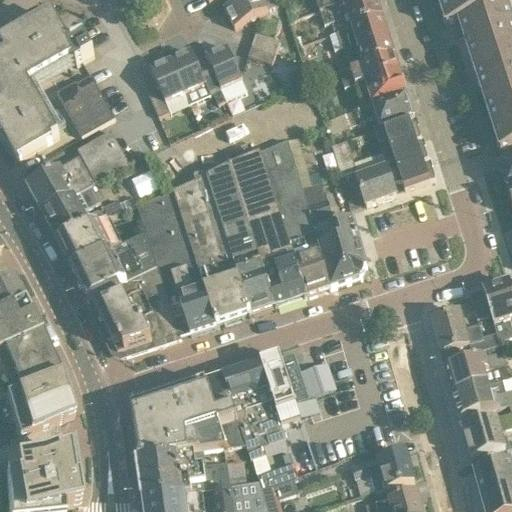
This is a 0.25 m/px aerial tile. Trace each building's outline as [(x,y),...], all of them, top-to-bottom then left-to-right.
[(230,0),(235,8),(250,0),(204,0),(209,8),(225,0),(230,0)] [(258,0),(250,0),(235,8),(224,14),(234,34),(280,11),(275,1),(262,7),(258,0)] [(373,0),(314,0),(320,17),(373,0)] [(337,39),(382,24),(374,0),(373,0),(320,17),(325,31),(331,29),(334,39),(336,38),(337,39)] [(435,0),(447,33),(459,29),(501,158),(511,153),(511,21),(509,12),(511,11),(511,8),(509,0),(435,0)] [(351,76),(395,62),(382,24),(337,39),(342,54),(343,53),(347,67),(336,71),(338,76),(350,72),(351,76)] [(61,42),(51,25),(3,52),(8,60),(0,64),(0,108),(2,113),(0,113),(0,134),(18,167),(53,147),(52,146),(59,142),(32,95),(31,96),(28,90),(73,65),(77,72),(94,62),(84,43),(80,45),(70,36),(61,42)] [(252,51),(276,59),(280,47),(256,38),(252,51)] [(272,70),(276,59),(252,51),(248,61),(272,70)] [(210,73),(225,107),(246,97),(227,53),(206,62),(210,73)] [(225,107),(210,73),(200,78),(191,57),(170,66),(190,110),(213,100),(218,110),(225,107)] [(400,76),(399,76),(395,62),(351,76),(350,72),(338,76),(344,94),(355,90),(363,114),(363,115),(405,101),(408,100),(400,76)] [(170,119),(190,110),(170,66),(150,75),(159,96),(148,100),(158,123),(169,118),(170,119)] [(303,74),(287,79),(292,94),(308,88),(303,74)] [(57,98),(82,142),(114,125),(91,81),(77,88),(77,87),(57,98)] [(380,135),(413,125),(405,101),(363,115),(363,114),(345,120),(349,134),(376,124),(380,135)] [(391,156),(416,147),(413,138),(417,134),(414,124),(413,125),(380,135),(375,137),(380,152),(388,149),(391,155),(391,156)] [(110,138),(78,156),(80,161),(27,192),(42,218),(92,189),(92,190),(128,169),(110,138)] [(388,180),(423,168),(420,159),(424,154),(421,146),(416,147),(391,156),(391,155),(381,159),(385,171),(388,180)] [(332,152),(341,180),(356,175),(348,147),(332,152)] [(305,304),(330,296),(300,196),(285,148),(256,161),(305,304)] [(275,314),(305,304),(256,161),(227,173),(275,314)] [(388,180),(396,202),(435,188),(435,187),(430,189),(427,180),(431,175),(428,166),(423,168),(388,180)] [(507,196),(511,194),(511,167),(499,171),(507,196)] [(396,202),(388,180),(385,171),(355,181),(366,212),(396,202)] [(250,322),(275,314),(227,173),(202,184),(250,322)] [(178,345),(250,322),(202,184),(137,211),(146,239),(143,241),(154,275),(178,345)] [(101,207),(92,190),(92,189),(42,218),(57,245),(97,227),(108,221),(109,223),(124,215),(119,205),(86,221),(83,216),(101,207)] [(333,232),(321,190),(300,196),(330,296),(361,286),(367,275),(353,226),(333,232)] [(71,275),(111,256),(97,227),(57,245),(71,275)] [(87,308),(91,306),(154,275),(143,241),(122,250),(111,256),(71,275),(87,308)] [(121,363),(178,345),(154,275),(91,306),(95,313),(91,315),(112,359),(121,363)] [(0,316),(23,305),(12,282),(0,287),(0,316)] [(496,339),(499,347),(511,342),(511,294),(510,288),(484,296),(492,320),(491,320),(496,339)] [(477,324),(491,320),(492,320),(484,296),(469,301),(477,324)] [(0,356),(40,340),(23,305),(0,316),(0,356)] [(499,347),(496,339),(482,343),(479,332),(465,335),(460,318),(431,326),(441,359),(469,351),(471,360),(499,352),(498,347),(499,347)] [(0,401),(60,384),(40,340),(0,356),(0,401)] [(225,381),(246,450),(250,465),(265,461),(260,442),(265,440),(268,451),(286,445),(281,431),(300,425),(295,410),(310,405),(296,360),(280,364),(279,363),(260,369),(225,381)] [(452,400),(508,384),(505,371),(506,370),(504,363),(497,365),(496,361),(445,375),(452,400)] [(202,456),(246,450),(225,381),(203,388),(204,389),(150,407),(153,417),(145,420),(136,421),(142,464),(202,456)] [(508,384),(452,400),(459,427),(510,413),(511,416),(511,415),(511,385),(511,383),(508,384)] [(76,511),(69,459),(58,460),(57,431),(57,430),(60,429),(60,430),(72,426),(67,407),(69,406),(61,385),(0,402),(0,476),(4,476),(4,511),(76,511)] [(511,433),(511,420),(462,434),(472,466),(511,453),(511,447),(509,434),(511,433)] [(204,470),(202,456),(142,464),(138,465),(143,503),(201,497),(202,498),(214,496),(213,496),(230,494),(247,491),(244,466),(204,470)] [(505,457),(472,466),(475,476),(474,478),(482,502),(511,493),(511,466),(508,467),(505,457)] [(353,474),(356,487),(357,488),(371,485),(375,499),(414,488),(406,459),(353,474)] [(260,489),(261,494),(272,491),(272,493),(274,493),(294,487),(297,485),(293,469),(256,481),(258,489),(260,489)] [(277,506),(279,506),(298,500),(294,487),(274,493),(277,506)] [(214,496),(215,511),(266,511),(261,494),(260,489),(258,489),(247,491),(230,494),(213,496),(214,496)] [(511,511),(511,494),(481,503),(483,511),(511,511)] [(203,511),(202,498),(201,497),(143,503),(144,511),(203,511)] [(420,511),(417,498),(365,511),(420,511)]
